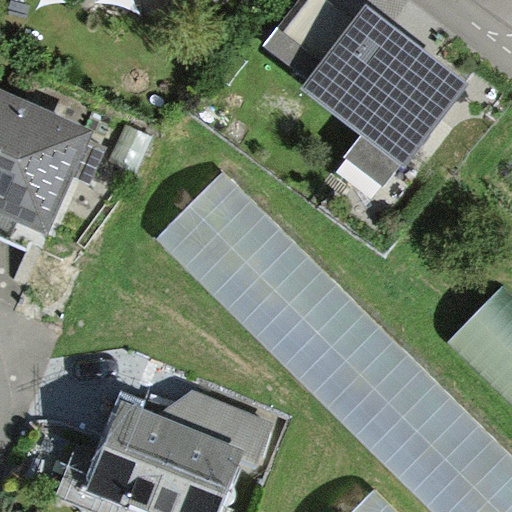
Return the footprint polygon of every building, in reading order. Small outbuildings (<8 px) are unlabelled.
[(307,81),(301,89),(363,135),(346,157),(385,187),(401,165),(406,168),(473,79),(368,0),(297,0),(262,47),(307,81)] [(93,132),(0,91),(0,212),(48,235),(93,132)] [(159,242),(427,511),(511,511),(511,471),(222,179),(159,242)] [(511,398),(511,316),(497,302),(456,346),(511,398)] [(86,489),(144,511),(217,511),(241,454),(258,460),(272,425),(191,393),(160,418),(121,403),(86,489)] [(348,511),(382,511),(367,497),(348,511)]
